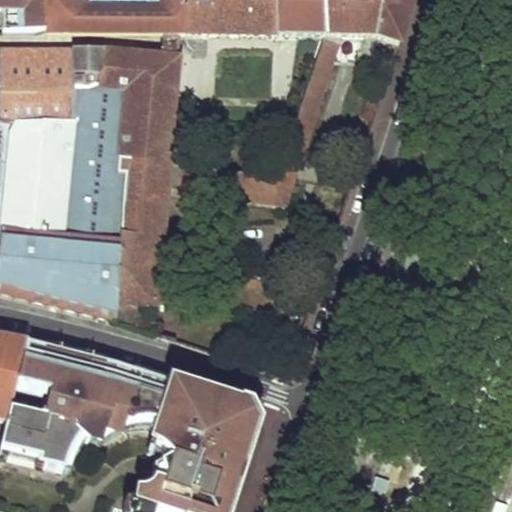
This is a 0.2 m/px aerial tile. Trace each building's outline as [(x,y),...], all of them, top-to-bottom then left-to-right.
[(50,36),(45,0),(0,0),(0,13),(6,14),(4,36),(50,36)] [(45,0),(50,36),(163,36),(180,36),(186,36),(186,0),(45,0)] [(324,39),(319,0),(186,0),(186,36),(324,39)] [(319,0),(324,39),(278,178),(294,180),(343,40),(378,42),(396,49),(413,0),(319,0)] [(0,298),(113,326),(129,165),(169,168),(180,36),(163,36),(161,56),(0,52),(0,298)] [(129,165),(113,326),(151,338),(167,186),(169,168),(129,165)] [(278,178),(169,168),(167,186),(178,186),(177,193),(286,205),(294,180),(278,178)] [(0,425),(6,427),(25,346),(0,340),(0,425)] [(90,362),(25,346),(6,427),(0,451),(0,456),(62,472),(64,464),(73,445),(78,439),(87,446),(104,432),(107,434),(121,428),(146,425),(156,426),(150,447),(155,449),(169,464),(168,470),(160,467),(158,471),(160,475),(160,487),(151,486),(149,490),(142,494),(136,496),(134,509),(129,509),(128,511),(228,511),(230,506),(227,500),(223,499),(228,480),(233,481),(239,479),(247,449),(254,425),(244,411),(140,378),(90,362)]
